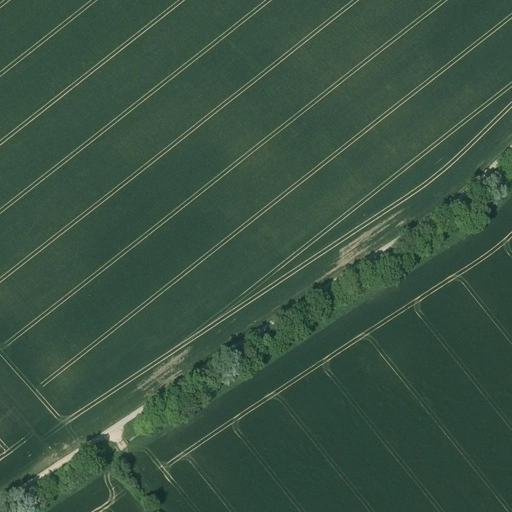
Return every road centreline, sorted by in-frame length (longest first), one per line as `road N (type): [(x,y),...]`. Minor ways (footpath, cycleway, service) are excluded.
road 1 (track): [(0,503),(440,212),(511,149)]
road 2 (track): [(127,454),(462,236),(511,194)]
road 3 (track): [(41,511),(127,454),(110,430)]
